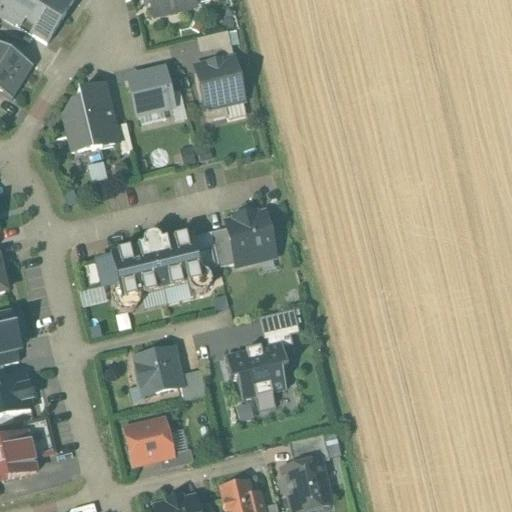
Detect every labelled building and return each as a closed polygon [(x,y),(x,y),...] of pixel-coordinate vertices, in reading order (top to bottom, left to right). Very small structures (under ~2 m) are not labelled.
[(46,48),(60,25),(74,2),(73,1),(70,0),(0,0),(0,21),(14,30),(15,29),(17,30),(17,31),(30,40),(31,38),(46,48)] [(148,0),(153,19),(194,10),(191,0),(148,0)] [(227,35),(218,37),(221,51),(224,63),(233,61),(227,35)] [(218,37),(197,42),(200,56),(221,51),(218,37)] [(0,49),(0,72),(22,86),(32,69),(0,49)] [(224,63),(203,68),(204,71),(194,74),(204,115),(205,114),(224,110),(242,106),(243,105),(233,61),(224,63)] [(0,72),(0,96),(11,103),(22,86),(0,72)] [(164,73),(126,81),(135,121),(171,113),(173,113),(169,97),(164,73)] [(79,100),(94,158),(119,152),(104,94),(79,100)] [(180,95),(169,97),(173,113),(171,113),(174,126),(186,123),(180,95)] [(94,158),(79,100),(57,124),(68,165),(94,158)] [(242,106),(224,110),(226,120),(227,124),(245,120),(242,106)] [(224,110),(205,114),(208,125),(226,120),(224,110)] [(244,224),(225,229),(235,270),(256,265),(254,259),(273,254),(263,216),(243,220),(244,224)] [(243,220),(224,225),(225,229),(244,224),(243,220)] [(226,232),(211,236),(216,260),(219,270),(219,271),(234,267),(226,232)] [(189,237),(113,255),(112,255),(109,256),(110,259),(110,260),(117,287),(117,289),(118,294),(120,298),(123,301),(127,302),(131,302),(135,301),(139,298),(188,286),(192,287),(197,285),(200,282),(202,278),(203,274),(200,273),(192,240),(192,239),(193,239),(192,236),(189,237)] [(211,236),(198,239),(204,263),(216,260),(211,236)] [(216,260),(204,263),(198,239),(192,240),(200,273),(203,274),(219,270),(216,260)] [(273,254),(254,259),(256,265),(274,261),(273,254)] [(110,260),(75,268),(82,295),(117,287),(110,260)] [(292,314),(258,322),(263,344),(297,336),(292,314)] [(8,319),(0,320),(0,333),(11,331),(8,319)] [(0,333),(0,357),(19,353),(13,331),(11,331),(0,333)] [(287,372),(281,349),(226,362),(231,384),(236,383),(241,405),(285,394),(280,373),(287,372)] [(15,354),(0,357),(0,369),(18,365),(15,354)] [(171,354),(136,363),(144,398),(179,390),(177,380),(171,354)] [(200,374),(177,380),(179,390),(183,404),(206,399),(200,374)] [(0,385),(0,419),(30,412),(23,380),(0,385)] [(47,421),(35,423),(43,458),(55,455),(47,421)] [(35,423),(22,426),(25,438),(26,438),(32,460),(43,458),(35,423)] [(163,425),(124,434),(132,468),(158,461),(171,458),(163,425)] [(322,437),(287,446),(293,470),(320,464),(320,465),(329,463),(322,437)] [(25,438),(0,443),(0,483),(35,475),(32,460),(26,438),(25,438)] [(171,458),(158,461),(161,474),(193,466),(190,454),(171,458)] [(293,470),(281,473),(290,511),(313,511),(330,508),(320,465),(320,464),(293,470)] [(247,484),(218,491),(223,511),(263,511),(259,496),(251,498),(247,484)] [(193,500),(181,503),(180,500),(166,504),(167,507),(154,510),(155,511),(195,511),(196,510),(193,500)]
